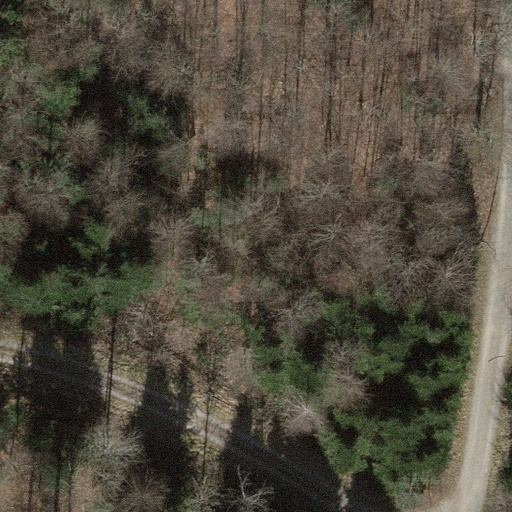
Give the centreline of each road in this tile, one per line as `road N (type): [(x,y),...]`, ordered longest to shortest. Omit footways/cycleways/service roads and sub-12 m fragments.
road 1 (track): [(503,0),(511,151),(472,511)]
road 2 (track): [(0,354),(140,391),(356,511)]
